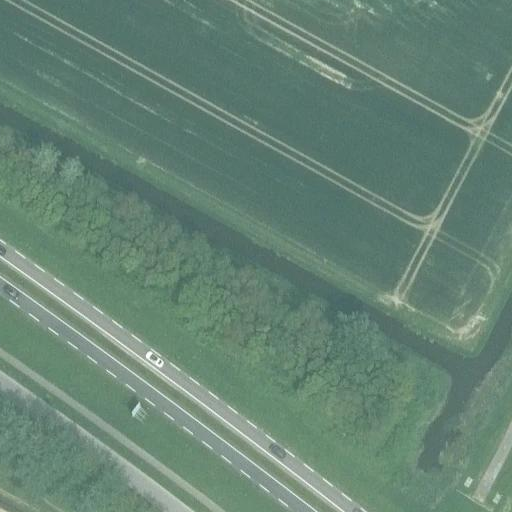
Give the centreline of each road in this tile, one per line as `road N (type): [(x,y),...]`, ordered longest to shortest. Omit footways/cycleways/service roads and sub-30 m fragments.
road 1 (primary): [(349,511),(0,248)]
road 2 (primary): [(0,288),(302,511)]
road 3 (unclassified): [(175,511),(0,385)]
